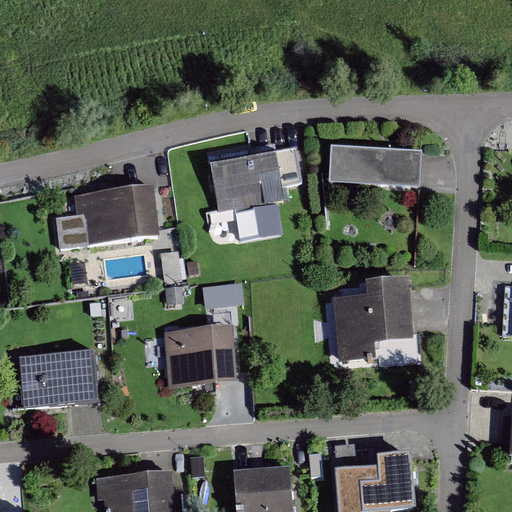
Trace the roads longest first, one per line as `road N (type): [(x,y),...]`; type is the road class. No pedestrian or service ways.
road 1 (residential): [(478,106),(0,164)]
road 2 (residential): [(478,106),(453,511)]
